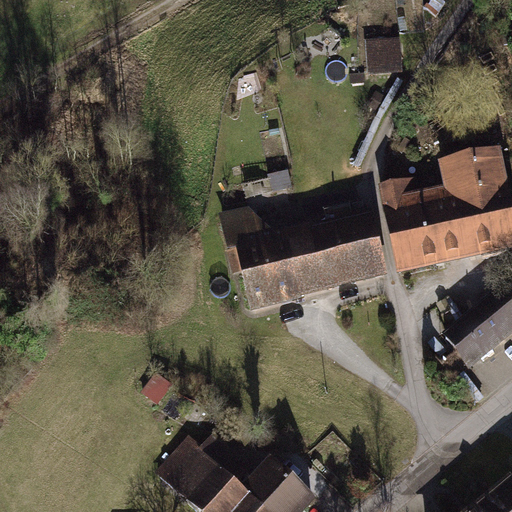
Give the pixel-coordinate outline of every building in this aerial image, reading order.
[(370,72),(405,71),(404,34),(369,35),(370,72)] [(428,184),(386,192),(401,278),(511,258),(511,170),(509,153),(445,165),(451,196),(431,199),(428,184)] [(388,283),(372,210),(288,228),(304,301),(388,283)] [(304,301),(288,228),(271,232),(266,212),(224,221),(231,254),(242,252),(256,312),(304,301)] [(453,335),(482,369),(511,344),(511,290),(509,287),(453,335)] [(190,437),(152,476),(189,511),(309,511),(316,506),(276,468),(263,481),(219,439),(206,453),(190,437)] [(511,511),(511,485),(478,511),(511,511)]
